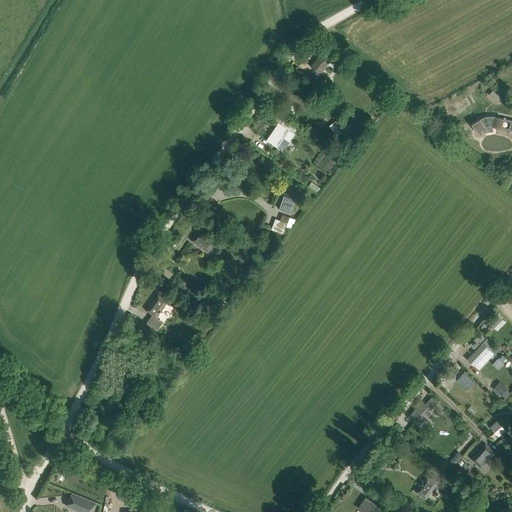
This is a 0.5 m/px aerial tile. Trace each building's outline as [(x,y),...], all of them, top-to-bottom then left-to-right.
[(311,66),(320,73),(334,57),(325,49),(311,66)] [(331,84),(325,79),(318,88),(324,93),(331,84)] [(497,94),(493,99),(498,102),(502,98),(497,94)] [(275,95),(269,103),(278,110),(284,102),(275,95)] [(349,136),(350,138),(354,135),(353,133),(356,131),(345,115),(335,121),(346,138),(349,136)] [(480,119),(472,124),(477,132),(485,127),(486,126),(490,125),(493,126),(501,128),(503,119),(495,117),(493,116),(491,116),(489,116),(487,116),(485,117),(483,117),(482,118),(480,119)] [(286,140),(292,132),(278,123),(266,140),(277,148),(278,147),(283,151),(289,142),(286,140)] [(347,151),(339,144),(334,149),(342,156),(347,151)] [(311,182),(308,186),(317,193),(321,189),(311,182)] [(278,208),(292,213),(297,198),(283,193),(278,208)] [(280,221),(275,219),(272,229),(284,234),(287,225),(291,227),(293,223),(294,224),(296,220),(290,218),(282,215),(280,221)] [(206,231),(222,242),(226,236),(210,225),(206,231)] [(192,240),(208,252),(215,242),(199,230),(192,240)] [(147,323),(157,331),(163,322),(156,317),(168,301),(158,294),(146,310),(153,315),(147,323)] [(499,315),(490,323),(494,328),(503,320),(499,315)] [(467,359),(474,366),(491,349),(483,342),(467,359)] [(503,385),(495,393),(499,397),(507,389),(503,385)] [(410,417),(418,425),(432,410),(423,402),(410,417)] [(445,408),(439,402),(434,408),(440,414),(445,408)] [(499,437),(506,430),(503,422),(499,418),(489,427),(495,433),(491,437),(493,440),(498,436),(499,437)] [(472,459),(481,468),(496,452),(486,443),(472,459)] [(464,475),(471,468),(465,462),(458,470),(464,475)] [(415,492),(426,500),(439,482),(427,474),(415,492)] [(66,506),(81,511),(92,511),(96,503),(71,493),(66,506)] [(358,508),(363,511),(377,511),(381,507),(366,496),(358,508)]
